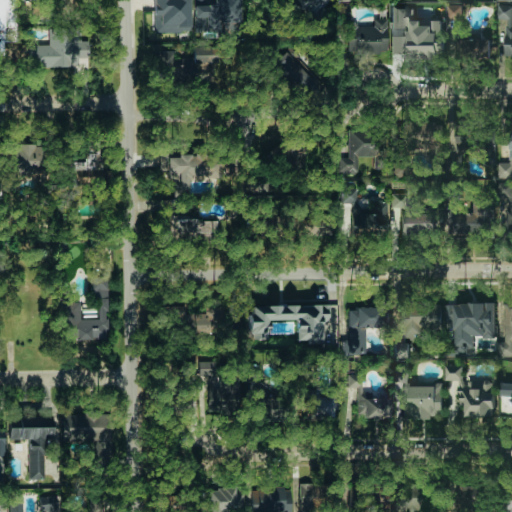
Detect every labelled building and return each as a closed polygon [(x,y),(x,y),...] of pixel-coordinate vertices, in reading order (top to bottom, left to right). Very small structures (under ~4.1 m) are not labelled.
[(72,0),(51,0),(51,13),(72,13),(72,0)] [(152,0),(152,33),(189,32),(188,0),(152,0)] [(192,0),(193,17),(203,17),(204,33),(240,32),(239,0),(192,0)] [(287,0),(315,14),(322,0),(287,0)] [(511,5),(497,5),(497,19),(506,20),(505,56),(511,56),(511,5)] [(390,56),(444,55),(444,42),(438,42),(437,34),(431,34),(431,26),(420,26),(420,20),(408,20),(407,8),(390,8),(390,31),(390,56)] [(378,53),(378,48),(386,48),(386,18),(373,18),(373,26),(352,26),(352,36),(347,36),(347,53),(378,53)] [(88,57),(88,40),(79,40),(79,28),(50,28),(50,39),(30,39),(30,66),(77,66),(77,57),(88,57)] [(491,39),(464,39),(464,59),(490,59),(491,39)] [(5,42),(4,59),(20,60),(21,43),(5,42)] [(174,50),(156,51),(157,82),(194,81),(193,63),(217,62),(216,48),(192,50),(192,57),(174,58),(174,50)] [(311,96),(322,86),(286,49),(269,65),(296,93),(303,87),(311,96)] [(442,121),(409,123),(410,151),(429,150),(429,159),(443,159),(442,121)] [(511,131),(509,163),(498,162),(497,177),(511,177),(511,131)] [(357,157),(367,157),(367,135),(347,135),(347,157),(337,157),(336,172),(356,173),(357,157)] [(10,182),(25,183),(26,176),(39,177),(42,143),(14,140),(10,182)] [(165,181),(184,181),(184,176),(218,177),(219,156),(166,154),(165,181)] [(511,212),(511,183),(498,182),(498,197),(508,197),(507,233),(511,233),(511,212)] [(355,188),(340,188),(340,207),(337,207),(337,233),(356,233),(356,202),(355,202),(355,188)] [(391,235),(436,234),(435,210),(404,211),(404,194),(390,194),(391,235)] [(387,202),(371,201),(370,214),(358,213),(357,234),(385,236),(387,202)] [(448,234),(494,235),(494,202),(471,202),(471,207),(448,206),(448,234)] [(215,240),(216,220),(176,218),(175,238),(215,240)] [(107,283),(91,282),(90,298),(96,298),(96,319),(77,318),(77,302),(62,302),(61,338),(106,338),(107,283)] [(425,341),(425,332),(442,332),(442,303),(411,304),(412,318),(401,318),(401,341),(425,341)] [(454,304),(455,345),(475,345),(475,338),(495,337),(494,303),(454,304)] [(246,306),(247,333),(267,332),(266,319),(294,318),(295,341),(322,340),(321,331),(331,331),(330,304),(246,306)] [(170,306),(171,334),(223,334),(223,306),(204,306),(204,312),(184,313),(184,306),(170,306)] [(498,358),(511,357),(511,306),(504,307),(505,342),(498,342),(498,358)] [(347,340),(341,340),(341,354),(364,353),(364,327),(379,327),(379,307),(347,307),(347,340)] [(392,357),(409,357),(409,343),(392,343),(392,357)] [(446,380),(464,380),(464,365),(445,366),(446,380)] [(206,411),(233,411),(233,377),(206,377),(206,411)] [(388,417),(387,391),(361,391),(361,377),(346,378),(347,387),(354,387),(354,417),(388,417)] [(466,416),(494,417),(495,381),(466,380),(466,381),(459,381),(459,406),(466,406),(466,416)] [(177,414),(191,414),(192,383),(178,383),(177,414)] [(511,383),(501,383),(501,414),(511,413),(511,401),(511,383)] [(251,419),(279,418),(278,397),(262,398),(262,385),(250,385),(251,419)] [(402,417),(441,418),(442,387),(403,386),(402,417)] [(304,420),(333,420),(333,396),(304,397),(304,420)] [(61,412),(61,440),(95,440),(95,465),(110,465),(110,436),(101,436),(101,412),(61,412)] [(319,483),(299,482),(298,511),(308,511),(308,504),(319,504),(319,483)] [(461,507),(486,506),(486,484),(460,485),(461,507)] [(285,511),(285,486),(249,486),(249,511),(285,511)] [(22,511),(22,494),(8,494),(8,511),(61,511),(41,511),(22,511)] [(40,509),(60,508),(59,494),(39,495),(40,509)]
